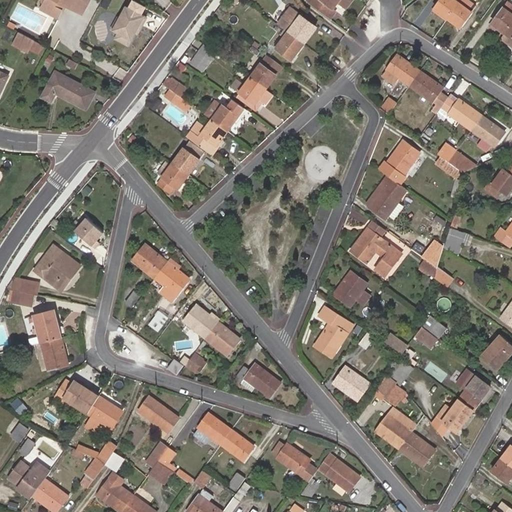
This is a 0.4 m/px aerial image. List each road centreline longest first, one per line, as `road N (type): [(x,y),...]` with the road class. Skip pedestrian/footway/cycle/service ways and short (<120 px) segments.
road 1 (residential): [(352,432),(108,359),(100,338),(136,182)]
road 2 (residential): [(342,83),(375,117),(279,351)]
road 3 (residential): [(182,234),(342,83)]
road 4 (residential): [(511,100),(399,34),(342,83)]
road 5 (tertiary): [(92,147),(207,0)]
road 6 (tertiary): [(0,275),(92,147)]
road 7 (residential): [(279,351),(182,234)]
road 8 (residential): [(443,511),(511,389)]
